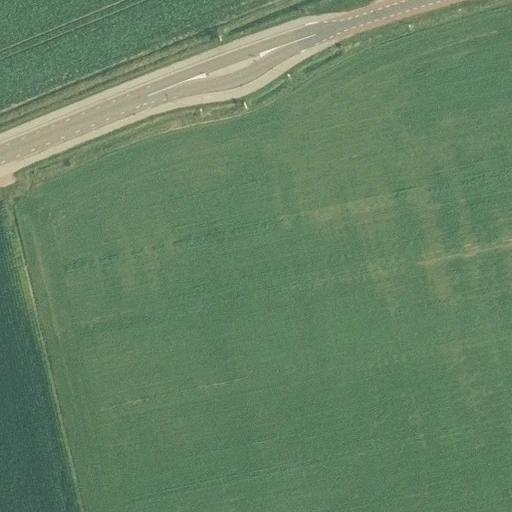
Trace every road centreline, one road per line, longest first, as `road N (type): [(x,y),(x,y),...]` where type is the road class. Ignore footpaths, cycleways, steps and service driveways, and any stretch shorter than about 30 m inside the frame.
road 1 (tertiary): [(0,154),(171,84)]
road 2 (tertiary): [(281,45),(424,0)]
road 3 (tertiary): [(171,84),(235,77),(281,45)]
